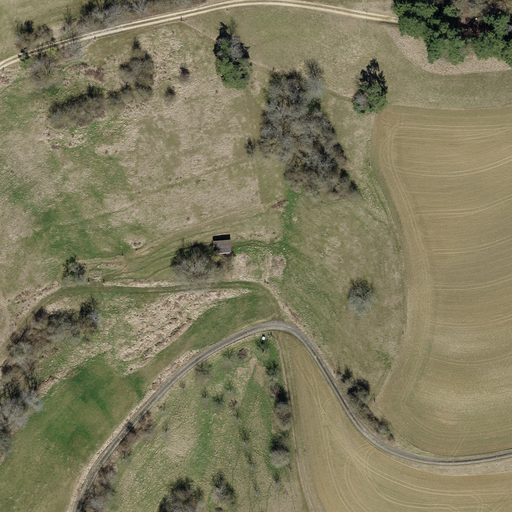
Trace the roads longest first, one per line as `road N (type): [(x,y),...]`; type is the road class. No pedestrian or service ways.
road 1 (track): [(511,39),(292,4),(241,4),(0,65)]
road 2 (track): [(0,356),(51,294),(270,289),(285,325)]
road 3 (track): [(79,511),(108,449),(198,359),(254,329),(285,325)]
road 4 (track): [(285,325),(306,339),(366,436),(424,461),(511,456)]
road 5 (track): [(285,325),(309,473),(326,511)]
